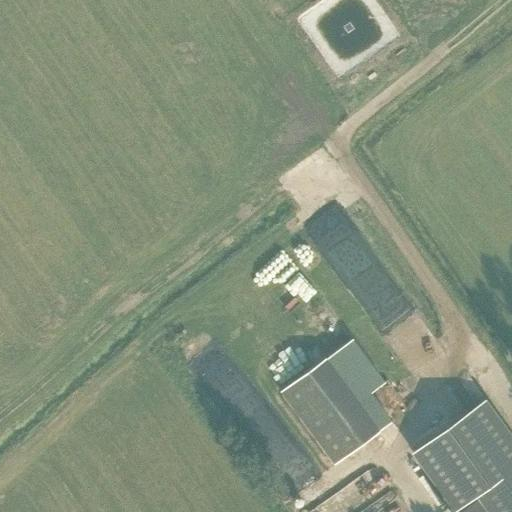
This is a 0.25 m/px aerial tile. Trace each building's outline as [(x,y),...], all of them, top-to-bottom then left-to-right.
[(324,321),(341,308),(289,244),(272,258),(324,321)] [(334,463),(379,430),(348,388),(368,372),(347,343),(326,359),(326,358),(281,391),(334,463)] [(231,352),(209,366),(261,450),(284,436),(231,352)] [(511,511),(511,437),(485,400),(412,453),(454,511),(478,494),(491,511),(511,511)] [(463,511),(487,511),(479,501),(463,511)]
